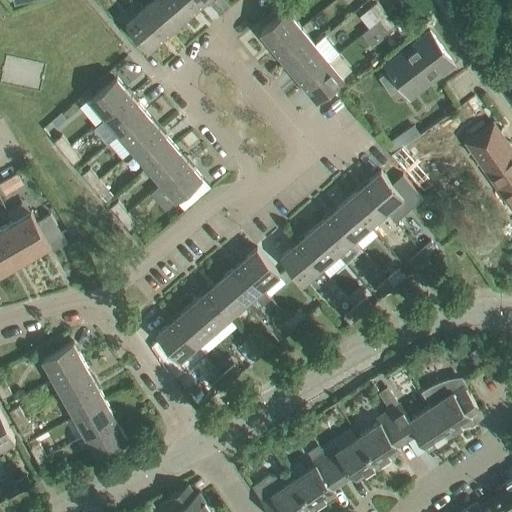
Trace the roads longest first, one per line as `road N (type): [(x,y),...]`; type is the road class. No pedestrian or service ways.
road 1 (residential): [(205,440),(394,333),(464,311),(511,309)]
road 2 (residential): [(105,296),(222,197),(268,184)]
road 3 (residential): [(487,374),(503,402),(500,438),(405,511)]
road 4 (residential): [(219,47),(180,79),(268,184)]
road 5 (residential): [(268,184),(307,150),(219,47)]
road 6 (residential): [(105,296),(205,440)]
road 7 (residential): [(67,511),(205,440)]
road 8 (residential): [(511,114),(437,0)]
